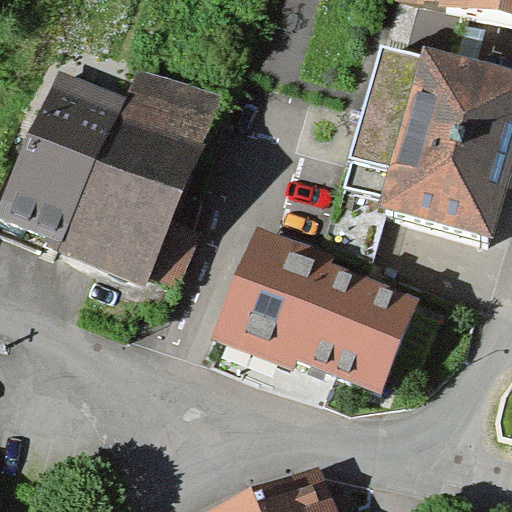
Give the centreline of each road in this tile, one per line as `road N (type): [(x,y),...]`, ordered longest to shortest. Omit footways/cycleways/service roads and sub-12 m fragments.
road 1 (residential): [(0,320),(54,341),(170,409),(214,464)]
road 2 (tertiary): [(214,464),(323,450),(415,450)]
road 3 (tertiary): [(415,450),(511,340)]
